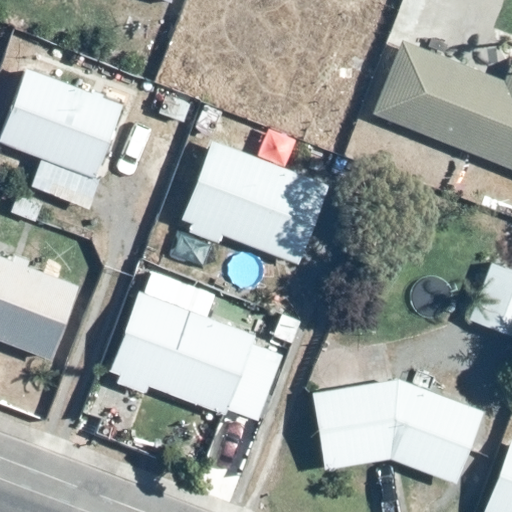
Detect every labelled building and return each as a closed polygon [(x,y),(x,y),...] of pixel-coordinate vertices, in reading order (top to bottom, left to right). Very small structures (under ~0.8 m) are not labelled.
[(511,172),(511,66),(509,69),(505,74),(502,79),(501,80),(398,44),(370,123),(511,172)] [(121,103),(22,69),(0,132),(0,143),(38,156),(27,188),(86,208),(121,103)] [(326,185),(209,142),(180,221),(297,264),(326,185)] [(511,261),(491,254),(466,320),(511,337),(511,261)] [(78,286),(0,256),(0,342),(49,361),(78,286)] [(107,372),(115,375),(113,380),(148,392),(150,387),(254,424),(282,345),(135,292),(107,372)] [(481,408),(380,381),(311,390),(321,469),(387,461),(455,483),(481,408)] [(511,511),(511,434),(510,434),(481,511),(511,511)]
